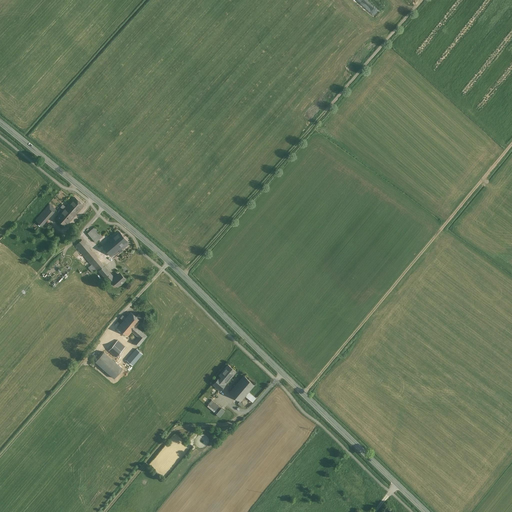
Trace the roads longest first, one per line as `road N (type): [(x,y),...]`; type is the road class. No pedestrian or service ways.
road 1 (secondary): [(0,121),(168,261),(425,511)]
road 2 (track): [(422,0),(184,276)]
road 3 (track): [(303,394),(511,143)]
